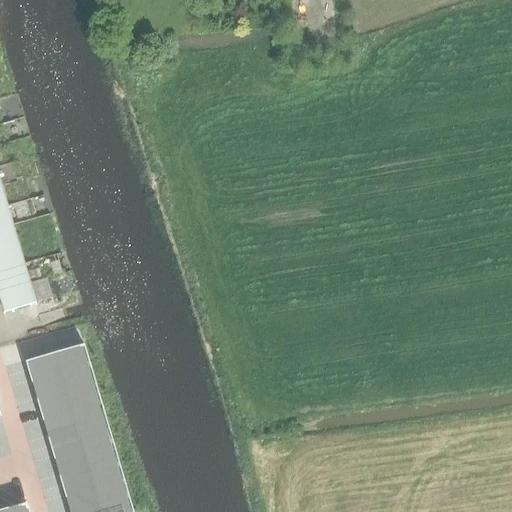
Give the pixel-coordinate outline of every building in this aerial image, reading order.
[(0,229),(10,226),(5,207),(0,208),(0,229)] [(0,250),(16,245),(10,226),(0,229),(0,250)] [(0,270),(22,265),(16,245),(0,250),(0,270)] [(0,291),(27,284),(22,265),(0,270),(0,291)] [(33,304),(27,284),(0,291),(0,306),(2,313),(33,304)] [(82,344),(25,361),(36,400),(94,383),(82,344)] [(94,383),(36,400),(47,438),(105,421),(94,383)] [(105,421),(47,438),(59,476),(116,459),(105,421)] [(116,459),(59,476),(69,511),(79,511),(127,498),(116,459)] [(131,511),(127,498),(79,511),(131,511)] [(29,511),(26,502),(0,509),(0,511),(29,511)]
